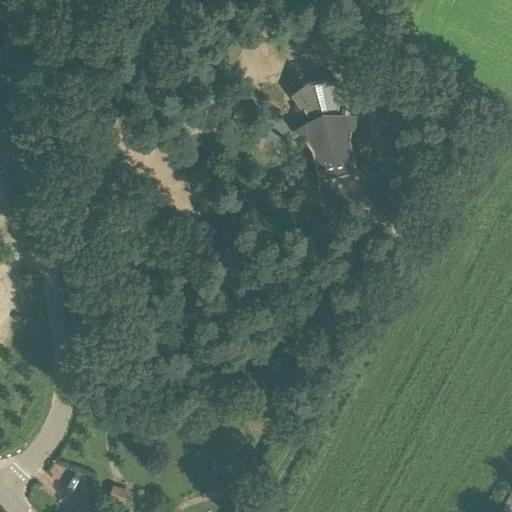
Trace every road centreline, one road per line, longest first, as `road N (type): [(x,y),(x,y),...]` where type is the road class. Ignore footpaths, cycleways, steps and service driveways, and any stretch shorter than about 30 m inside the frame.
road 1 (track): [(253,511),(497,99),(383,27),(399,0)]
road 2 (unclassified): [(1,488),(51,434),(66,391),(9,0)]
